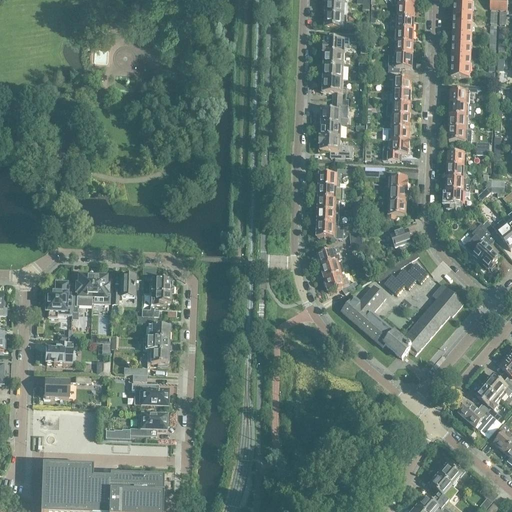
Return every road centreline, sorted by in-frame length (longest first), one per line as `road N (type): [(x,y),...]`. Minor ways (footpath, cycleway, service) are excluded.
road 1 (residential): [(390,387),(313,315),(295,263),(305,0)]
road 2 (residential): [(27,270),(61,253),(162,258),(185,273),(196,288),(187,473)]
road 3 (residential): [(434,0),(424,223),(441,259),(493,307)]
road 4 (residential): [(10,488),(22,453),(27,270)]
road 5 (residential): [(430,421),(511,323)]
road 6 (unclassified): [(413,405),(493,307)]
